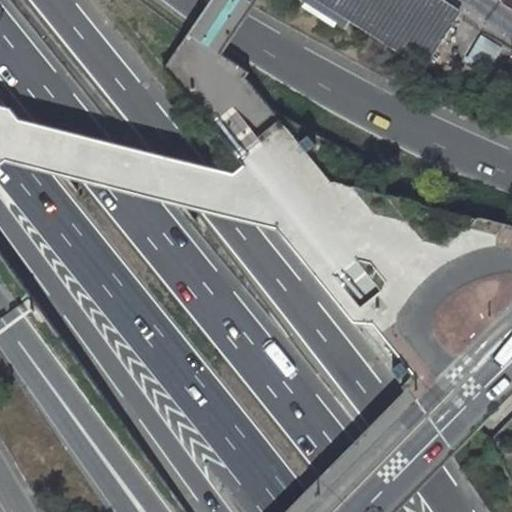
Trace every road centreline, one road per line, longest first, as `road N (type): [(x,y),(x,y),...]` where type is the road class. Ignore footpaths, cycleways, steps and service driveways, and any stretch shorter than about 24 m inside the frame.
road 1 (trunk): [(452,511),(54,0)]
road 2 (trunk): [(374,511),(0,43)]
road 3 (trunk): [(0,150),(288,511)]
road 4 (trunk): [(0,207),(214,511)]
road 5 (trunk): [(511,180),(274,59),(193,0)]
road 6 (trunk): [(19,340),(58,376),(154,511)]
road 7 (secondary): [(511,370),(481,389),(362,511)]
road 8 (trunk): [(19,340),(43,392),(122,511)]
